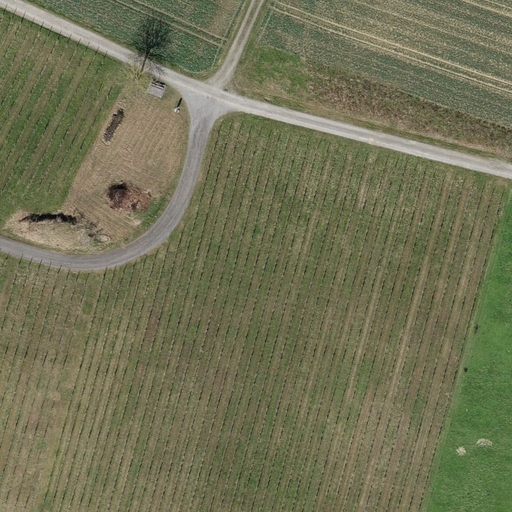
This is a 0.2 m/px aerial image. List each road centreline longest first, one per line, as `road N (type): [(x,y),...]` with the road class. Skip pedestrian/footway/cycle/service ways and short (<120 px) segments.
road 1 (track): [(215,95),(176,212),(150,243),(99,262),(0,246)]
road 2 (track): [(215,95),(511,171)]
road 3 (track): [(3,0),(215,95)]
